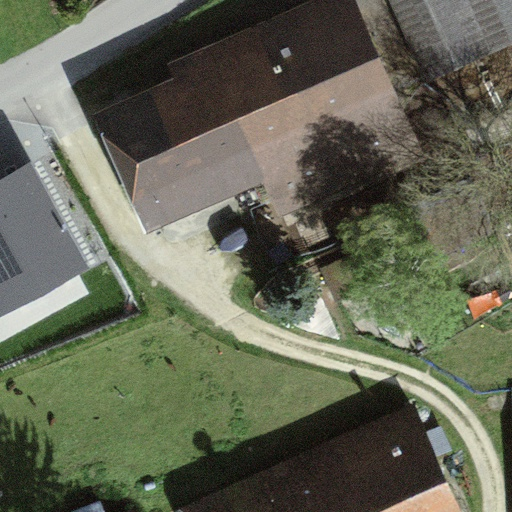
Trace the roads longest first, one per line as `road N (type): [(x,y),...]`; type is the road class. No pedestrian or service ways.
road 1 (track): [(45,72),(63,126),(134,248),(272,338),(426,388),(461,428),(488,480),(487,511)]
road 2 (unclassified): [(155,0),(0,94)]
